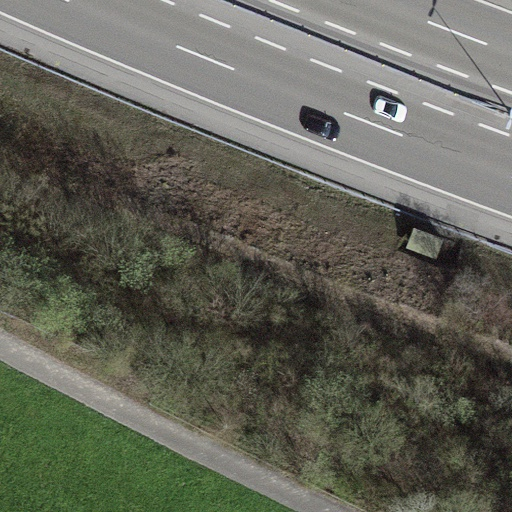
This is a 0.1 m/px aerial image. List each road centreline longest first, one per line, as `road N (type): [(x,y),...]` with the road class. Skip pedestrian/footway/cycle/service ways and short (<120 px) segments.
road 1 (motorway): [(61,0),(511,179)]
road 2 (track): [(0,345),(328,511)]
road 3 (motorway): [(511,51),(375,0)]
